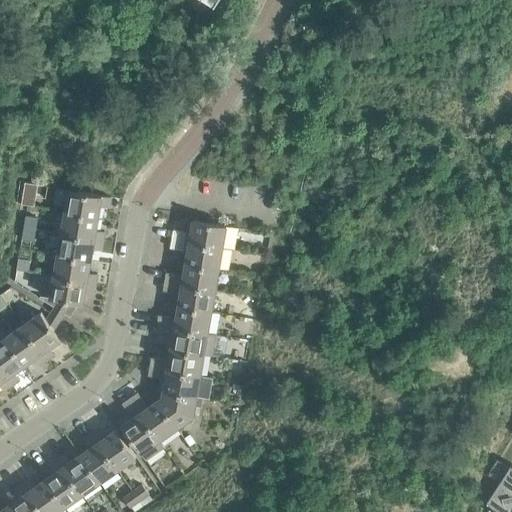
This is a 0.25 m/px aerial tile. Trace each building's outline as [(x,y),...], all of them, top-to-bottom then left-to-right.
[(25,182),(23,193),(35,195),(37,183),(25,182)] [(69,189),(65,211),(98,216),(101,203),(109,205),(111,196),(69,189)] [(98,216),(65,211),(61,232),(103,239),(105,232),(96,231),(98,216)] [(24,226),(35,228),(37,217),(26,215),(24,226)] [(172,238),(223,247),(227,225),(193,219),(191,232),(173,229),(172,238)] [(24,226),(22,237),(33,239),(35,228),(24,226)] [(91,259),(93,246),(102,248),(103,239),(61,232),(57,253),(91,259)] [(185,263),(219,269),(223,247),(172,238),(170,247),(188,251),(185,263)] [(97,275),(88,273),(91,259),(57,253),(54,275),(96,283),(97,275)] [(18,257),(16,269),(28,271),(30,259),(18,257)] [(164,281),(215,290),(219,269),(185,263),(183,275),(166,272),(164,281)] [(96,283),(54,275),(50,297),(59,299),(54,306),(64,313),(71,301),(83,303),(86,289),(94,290),(96,283)] [(178,305),(212,310),(215,290),(164,281),(163,290),(180,293),(178,305)] [(156,324),(208,333),(212,310),(178,305),(176,317),(158,314),(156,324)] [(41,311),(23,324),(47,359),(54,355),(48,348),(60,339),(54,329),(61,318),(51,311),(46,319),(41,311)] [(23,324),(5,336),(25,364),(36,357),(41,364),(47,359),(23,324)] [(171,349),(212,355),(216,334),(208,333),(156,324),(155,333),(173,336),(171,349)] [(25,364),(5,336),(0,340),(0,366),(13,384),(18,380),(13,372),(25,364)] [(216,356),(212,355),(171,349),(169,360),(151,356),(149,365),(213,376),(216,356)] [(213,376),(149,365),(147,375),(165,378),(163,390),(203,397),(209,398),(213,376)] [(0,366),(0,381),(5,389),(13,384),(0,366)] [(193,416),(195,405),(201,406),(203,397),(163,390),(162,396),(158,399),(177,428),(193,416)] [(177,428),(158,399),(148,407),(137,392),(129,398),(159,440),(177,428)] [(164,447),(159,440),(129,398),(122,403),(132,417),(121,425),(146,460),(164,447)] [(100,429),(93,434),(118,469),(136,456),(116,428),(105,436),(100,429)] [(118,469),(93,434),(87,438),(92,446),(81,454),(100,481),(118,469)] [(511,447),(508,445),(499,459),(510,465),(499,482),(511,490),(511,447)] [(64,454),(58,459),(82,494),(100,481),(81,454),(69,462),(64,454)] [(82,494),(58,459),(51,463),(56,471),(45,478),(65,506),(82,494)] [(29,479),(22,484),(42,511),(56,511),(65,506),(45,478),(34,486),(29,479)] [(492,511),(511,511),(511,490),(499,482),(487,501),(496,507),(492,511)] [(133,490),(140,500),(149,493),(143,483),(133,490)] [(42,511),(22,484),(16,488),(21,495),(10,503),(16,511),(42,511)] [(140,500),(133,490),(124,496),(131,506),(140,500)] [(0,511),(16,511),(10,503),(0,509),(0,511)]
